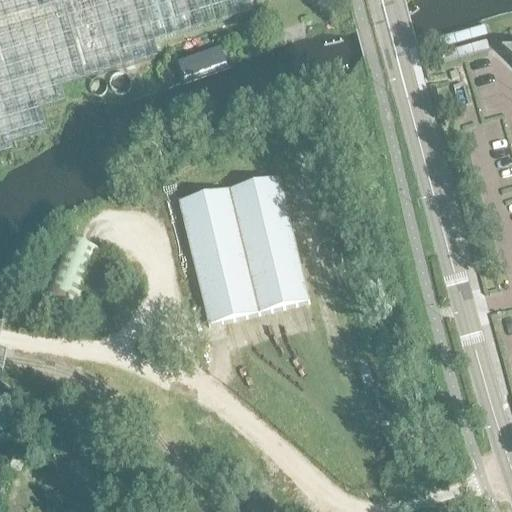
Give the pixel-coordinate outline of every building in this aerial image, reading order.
[(0,0),(0,156),(14,152),(12,144),(48,133),(42,110),(66,103),(62,88),(160,58),(156,43),(253,15),(254,15),(249,0),(0,0)] [(185,88),(229,71),(220,47),(175,63),(185,88)] [(459,79),(457,72),(449,74),(452,82),(459,79)] [(460,110),(470,108),(463,86),(454,89),(460,110)] [(350,109),(359,106),(355,90),(345,93),(350,109)] [(204,201),(180,207),(187,236),(210,331),(311,306),(281,182),(204,201)] [(84,312),(107,257),(65,239),(42,294),(84,312)]
